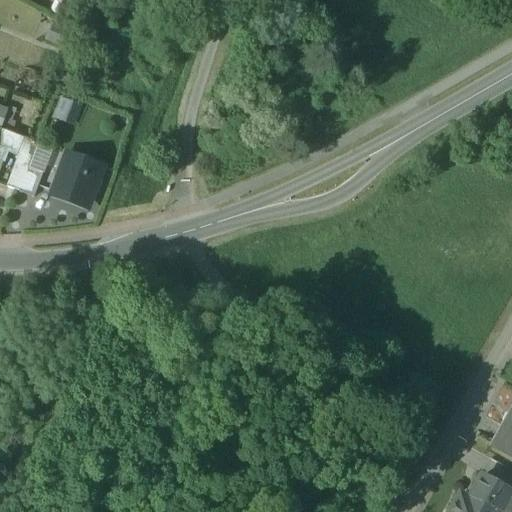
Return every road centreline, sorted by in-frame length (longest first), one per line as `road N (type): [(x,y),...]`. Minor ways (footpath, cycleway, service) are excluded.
road 1 (tertiary): [(185,233),(325,185),(511,75)]
road 2 (track): [(297,511),(329,389),(306,339),(198,282),(185,233)]
road 3 (residential): [(185,233),(189,116),(227,0)]
road 4 (residential): [(511,330),(410,511)]
road 5 (tertiary): [(185,233),(104,251),(0,258)]
